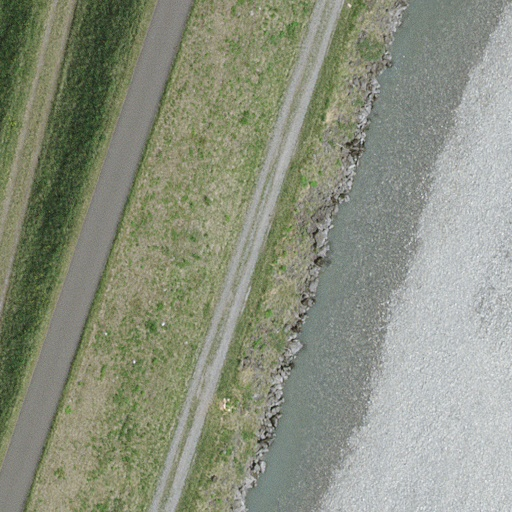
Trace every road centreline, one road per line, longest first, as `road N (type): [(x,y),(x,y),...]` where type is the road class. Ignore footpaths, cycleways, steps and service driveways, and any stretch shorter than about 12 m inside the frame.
road 1 (track): [(179,0),(9,511)]
road 2 (track): [(323,0),(155,511)]
